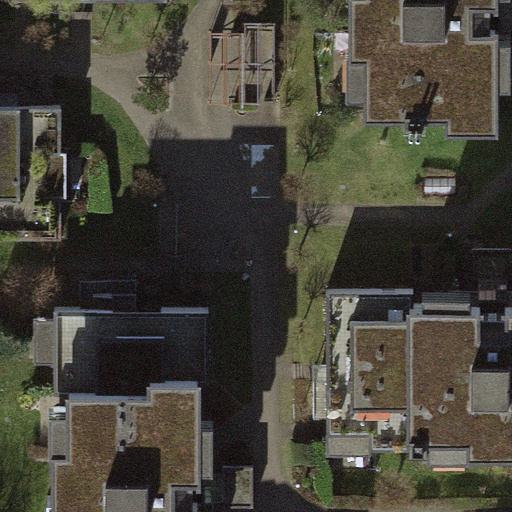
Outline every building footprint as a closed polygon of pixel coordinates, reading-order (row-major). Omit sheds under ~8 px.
[(495,0),(352,0),(352,52),(367,52),(367,112),(405,112),(405,122),(425,122),(425,112),(449,112),(449,126),(496,125),(495,0)] [(245,31),(210,31),(210,102),(276,102),(276,21),(245,21),(245,31)] [(0,236),(62,236),(61,192),(47,192),(47,150),(62,150),(62,104),(0,104),(0,236)] [(511,247),(473,248),(473,278),(511,278),(511,247)] [(370,432),(370,447),(427,447),(427,432),(470,432),(471,447),(511,446),(511,303),(414,304),(414,289),(327,289),(327,432),(370,432)] [(54,447),(54,509),(70,509),(69,511),(198,511),(199,378),(209,378),(210,306),(162,306),(162,319),(114,319),(114,307),(55,307),(54,391),(69,391),(69,447),(54,447)] [(254,464),(223,464),(223,505),(254,505),(254,464)]
